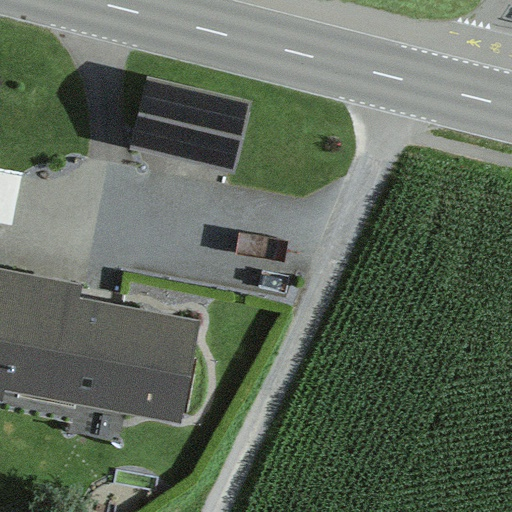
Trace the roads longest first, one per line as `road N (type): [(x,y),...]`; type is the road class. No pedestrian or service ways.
road 1 (primary): [(511,107),(84,0)]
road 2 (track): [(420,84),(509,0)]
